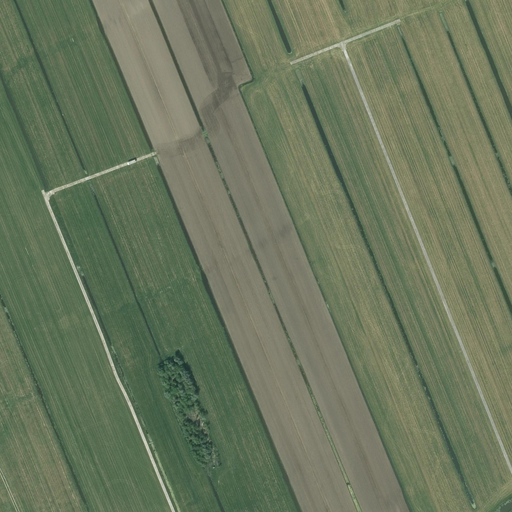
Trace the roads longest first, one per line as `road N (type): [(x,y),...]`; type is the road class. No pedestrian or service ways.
road 1 (track): [(511,471),(342,44),(399,20)]
road 2 (track): [(173,511),(42,190)]
road 3 (track): [(43,194),(160,150)]
